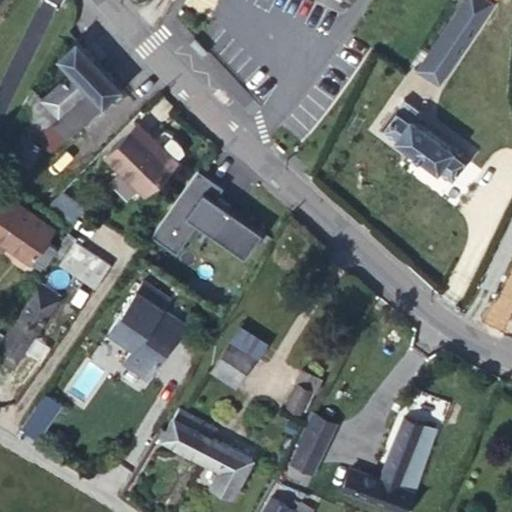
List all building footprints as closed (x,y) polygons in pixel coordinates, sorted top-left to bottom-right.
[(439,83),(492,0),(491,0),(463,0),(418,69),(439,83)] [(121,85),(77,38),(59,55),(73,70),(43,96),(33,86),(14,119),(36,134),(53,119),(68,136),(76,129),(100,107),(103,103),(121,85)] [(404,96),(397,106),(415,118),(422,110),(404,96)] [(397,106),(382,126),(396,136),(438,168),(439,167),(453,178),(467,157),(453,147),(454,147),(415,118),(397,106)] [(53,119),(36,134),(58,157),(83,136),(76,129),(68,136),(53,119)] [(162,145),(138,121),(106,154),(145,193),(178,160),(176,159),(162,145)] [(172,136),(162,145),(176,159),(184,151),(181,145),(177,139),(172,136)] [(224,185),(199,167),(154,231),(179,249),(198,221),(231,245),(249,220),(216,197),(224,185)] [(54,227),(6,193),(0,201),(0,238),(30,260),(54,227)] [(249,220),(231,245),(245,254),(263,230),(249,220)] [(75,239),(59,262),(95,287),(111,264),(75,239)] [(169,297),(144,280),(110,329),(135,345),(125,359),(148,375),(184,322),(168,311),(164,316),(158,312),(169,297)] [(40,281),(38,285),(58,297),(60,294),(40,281)] [(58,297),(38,285),(0,344),(0,350),(16,361),(58,297)] [(231,337),(232,337),(256,353),(259,355),(268,341),(240,323),(231,337)] [(232,337),(213,368),(237,384),(256,353),(232,337)] [(323,377),(302,367),(295,381),(298,382),(311,388),(317,391),(323,377)] [(311,388),(298,382),(288,403),(301,409),(311,388)] [(38,438),(62,403),(45,391),(21,426),(38,438)] [(233,495),(253,458),(212,435),(217,427),(179,406),(167,429),(161,427),(156,434),(220,467),(211,484),(233,495)] [(292,461),(314,472),(338,422),(313,410),(298,441),(301,442),(292,461)] [(361,469),(352,492),(405,511),(415,488),(437,426),(405,415),(380,476),(361,469)] [(342,488),(352,492),(361,469),(351,465),(342,488)] [(300,511),(271,495),(260,511),(300,511)]
